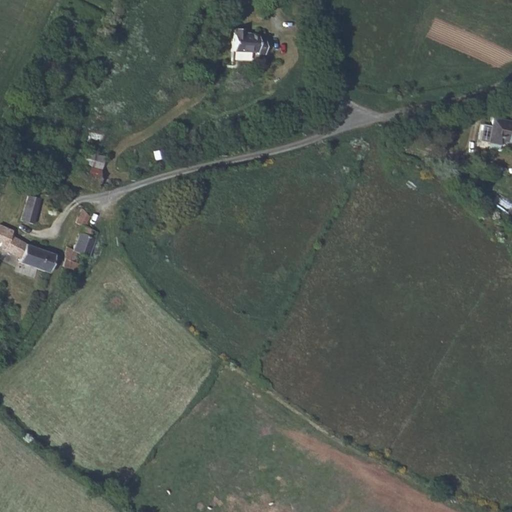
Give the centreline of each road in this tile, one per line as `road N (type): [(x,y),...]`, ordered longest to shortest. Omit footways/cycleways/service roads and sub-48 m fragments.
road 1 (unclassified): [(80,200),(347,129)]
road 2 (track): [(0,366),(45,298),(80,200)]
road 3 (unclassified): [(347,129),(511,85)]
road 4 (unclassified): [(347,129),(308,0)]
